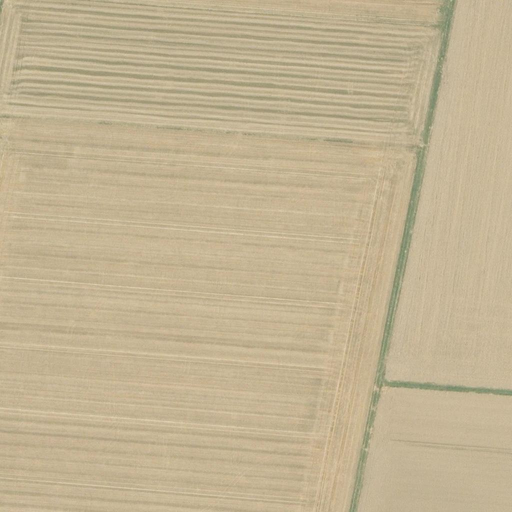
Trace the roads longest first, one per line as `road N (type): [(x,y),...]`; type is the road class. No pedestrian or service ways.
road 1 (track): [(354,511),(439,73)]
road 2 (track): [(511,395),(378,385)]
